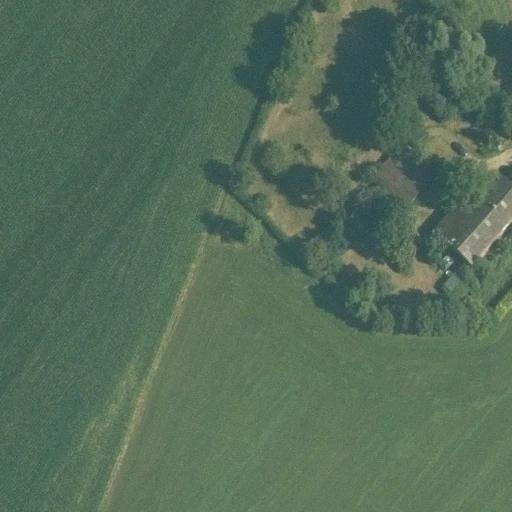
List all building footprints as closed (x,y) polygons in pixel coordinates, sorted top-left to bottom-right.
[(437,179),(402,148),(371,184),(389,201),(405,215),(437,179)] [(511,227),(511,193),(502,185),(476,214),(502,239),(511,227)] [(405,215),(389,201),(380,211),(396,225),(405,215)] [(476,214),(463,203),(432,238),(471,273),(502,239),(476,214)] [(471,294),(461,285),(453,294),(463,303),(471,294)]
